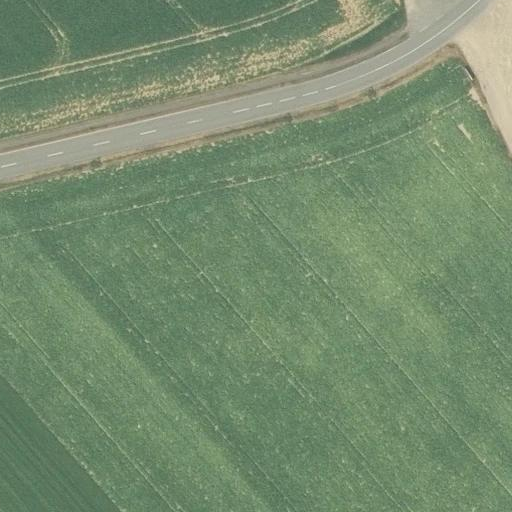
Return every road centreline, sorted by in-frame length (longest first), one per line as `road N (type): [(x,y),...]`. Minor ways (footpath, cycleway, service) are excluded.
road 1 (unclassified): [(478,0),(408,54),(341,85),(0,169)]
road 2 (track): [(511,141),(477,61),(447,26)]
